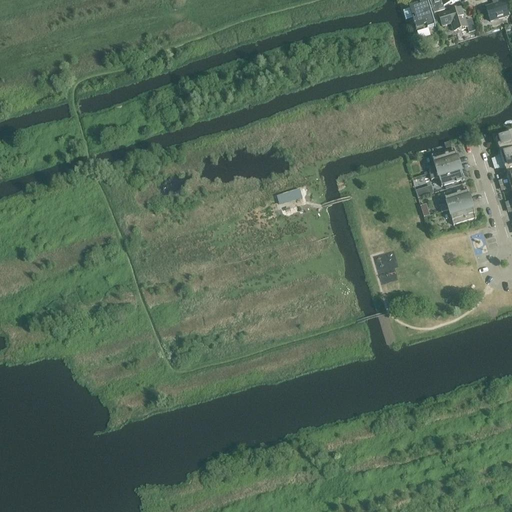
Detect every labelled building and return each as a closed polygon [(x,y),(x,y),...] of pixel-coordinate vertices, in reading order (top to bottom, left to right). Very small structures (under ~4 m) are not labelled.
[(435,28),(427,0),(426,1),(427,2),(426,2),(419,4),(420,5),(420,6),(409,9),(416,31),(427,28),(427,29),(435,27),(435,28)] [(429,0),(434,14),(445,11),(444,7),(460,2),(460,1),(459,0),(429,0)] [(486,8),(490,23),(509,17),(506,7),(510,6),(508,0),(495,0),(497,4),(486,8)] [(451,24),(454,32),(467,28),(469,34),(475,32),(471,20),(465,22),(461,8),(438,16),(442,27),(451,24)] [(496,140),(499,151),(511,147),(511,131),(502,134),(502,135),(503,135),(503,138),(496,140)] [(511,147),(499,151),(502,162),(511,159),(511,147)] [(427,168),(429,174),(458,165),(455,156),(456,156),(456,157),(456,156),(454,149),(453,149),(454,150),(432,156),(435,165),(427,168)] [(511,159),(502,162),(506,173),(511,171),(511,159)] [(458,165),(429,174),(431,181),(439,178),(442,188),(442,187),(463,181),(464,181),(462,174),(461,174),(458,165)] [(433,186),(416,189),(418,198),(435,194),(433,186)] [(442,213),(449,211),(470,204),(467,195),(468,195),(466,188),(465,188),(466,188),(444,195),(447,204),(439,206),(442,213)] [(279,205),(302,198),(300,190),(277,197),(279,205)] [(449,211),(454,226),(476,219),(474,212),(473,212),(473,213),(470,204),(449,211)]
